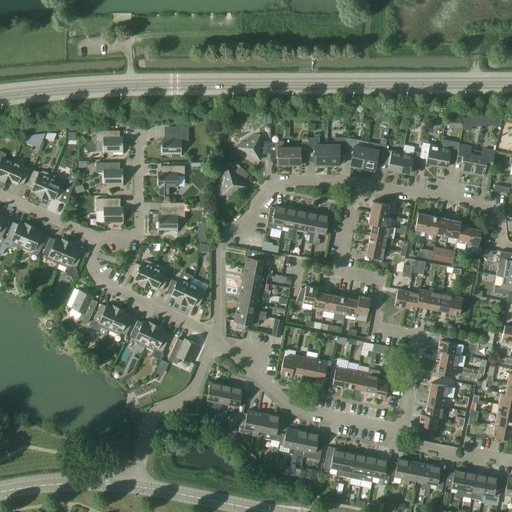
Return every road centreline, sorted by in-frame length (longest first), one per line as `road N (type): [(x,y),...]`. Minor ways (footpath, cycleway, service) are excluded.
road 1 (tertiary): [(0,96),(160,84),(511,83)]
road 2 (residential): [(400,437),(418,335),(374,326),(382,283),(337,275)]
road 3 (residential): [(133,486),(150,415),(191,389),(213,337)]
road 4 (residential): [(213,337),(98,281),(90,260),(96,238)]
road 5 (residential): [(400,437),(296,409),(252,373)]
road 6 (residential): [(96,238),(137,236),(137,134)]
road 7 (tertiary): [(265,511),(133,486)]
road 8 (residential): [(239,223),(280,182),(356,182)]
road 9 (tertiary): [(133,486),(0,492)]
road 10 (residential): [(213,337),(215,254),(239,223)]
